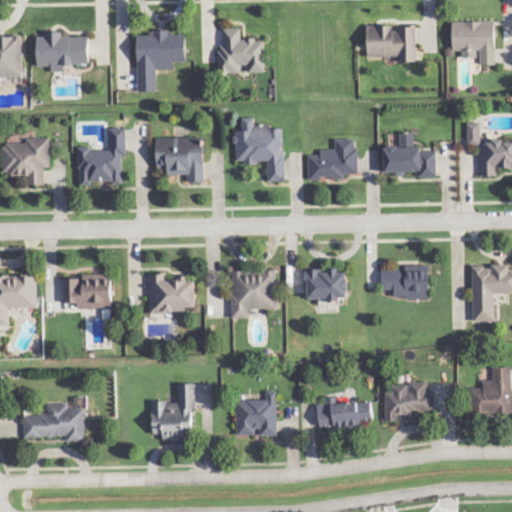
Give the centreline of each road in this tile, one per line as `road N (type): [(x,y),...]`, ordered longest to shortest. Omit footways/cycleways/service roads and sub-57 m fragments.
road 1 (residential): [(511,446),(316,471),(0,478)]
road 2 (residential): [(210,511),(318,509),(511,483)]
